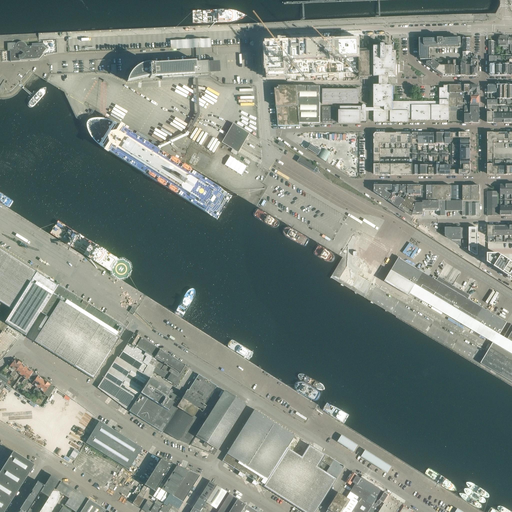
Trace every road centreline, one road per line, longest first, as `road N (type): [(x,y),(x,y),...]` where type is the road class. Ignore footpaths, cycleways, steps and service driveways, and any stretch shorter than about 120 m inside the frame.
road 1 (tertiary): [(511,296),(267,151)]
road 2 (residential): [(0,64),(260,49)]
road 3 (unknown): [(403,227),(379,287),(478,345)]
road 4 (residential): [(262,82),(438,81)]
road 5 (tertiary): [(260,49),(272,35),(410,29)]
road 6 (unclassified): [(211,468),(87,397)]
road 7 (unclassified): [(253,399),(133,323)]
